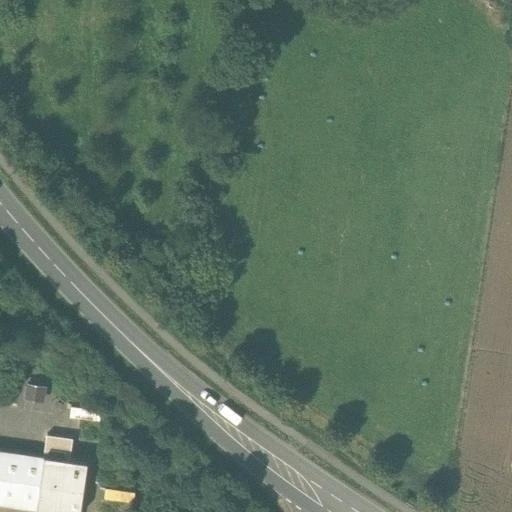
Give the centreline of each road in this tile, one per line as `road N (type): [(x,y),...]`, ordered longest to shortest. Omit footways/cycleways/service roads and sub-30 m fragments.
road 1 (secondary): [(363,511),(234,419),(67,279)]
road 2 (secondary): [(67,279),(199,418),(321,511)]
